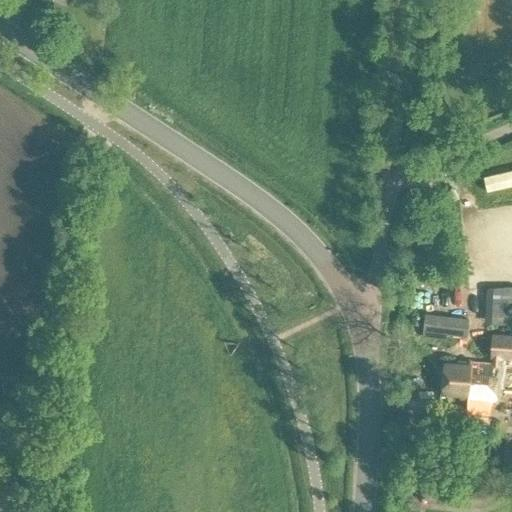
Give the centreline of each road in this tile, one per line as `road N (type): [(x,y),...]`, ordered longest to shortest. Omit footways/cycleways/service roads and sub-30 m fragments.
road 1 (secondary): [(348,302),(299,233),(258,198),(0,29)]
road 2 (unclassified): [(348,302),(374,284),(387,194),(423,162),(511,126)]
road 3 (secondary): [(363,511),(369,405),(348,302)]
